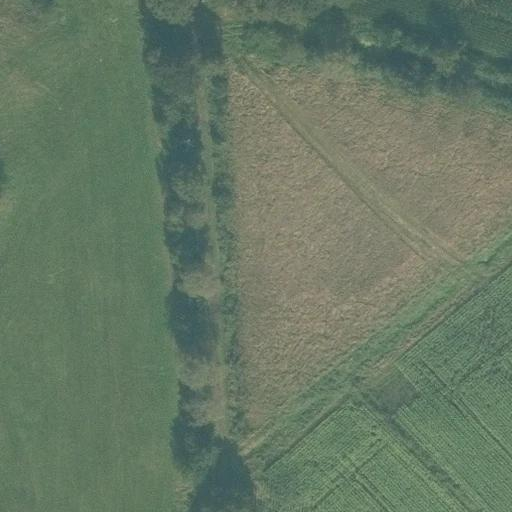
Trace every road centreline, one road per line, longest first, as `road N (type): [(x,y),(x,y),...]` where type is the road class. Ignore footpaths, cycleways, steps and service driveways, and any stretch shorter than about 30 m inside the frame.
road 1 (track): [(204,29),(209,293),(200,511)]
road 2 (track): [(204,29),(298,36),(511,96)]
road 3 (track): [(151,0),(204,29),(285,0)]
